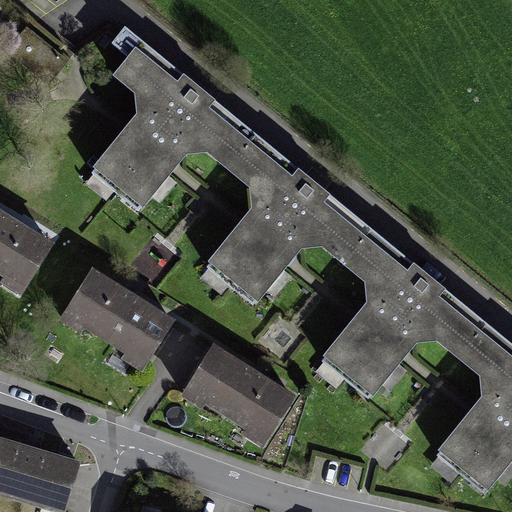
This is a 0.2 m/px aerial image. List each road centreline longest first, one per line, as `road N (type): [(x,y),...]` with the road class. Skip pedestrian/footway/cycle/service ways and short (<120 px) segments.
road 1 (residential): [(122,444),(333,511)]
road 2 (residential): [(0,400),(122,444)]
